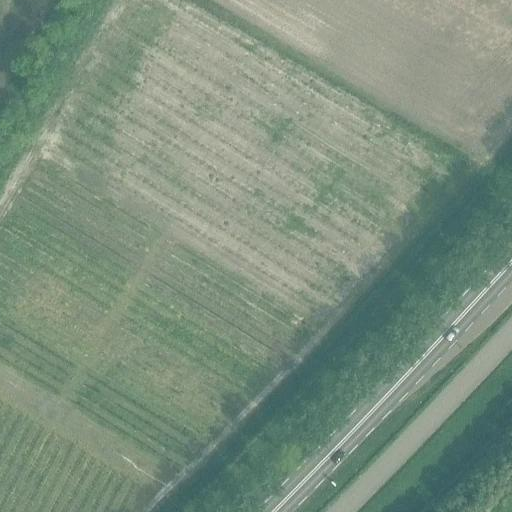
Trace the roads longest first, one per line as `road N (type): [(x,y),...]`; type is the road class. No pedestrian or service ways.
road 1 (primary): [(277,511),(511,268)]
road 2 (tertiary): [(342,511),(511,330)]
